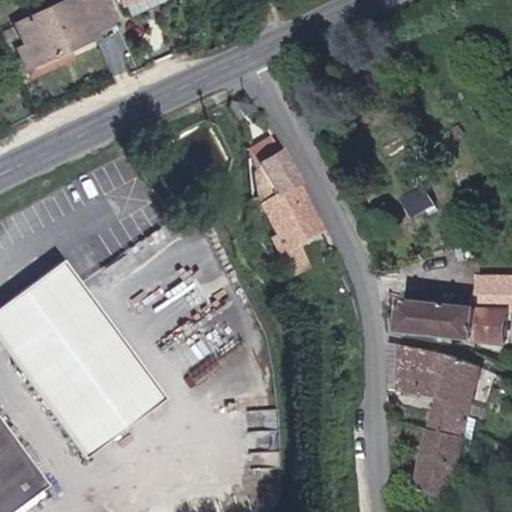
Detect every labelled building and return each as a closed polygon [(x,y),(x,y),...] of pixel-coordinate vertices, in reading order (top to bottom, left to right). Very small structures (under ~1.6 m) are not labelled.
[(97,0),(66,0),(13,26),(31,64),(111,27),(97,0)] [(252,163),(269,205),(302,188),(281,148),(252,163)] [(302,188),(269,205),(284,234),(277,238),(296,276),(313,268),(302,246),(327,235),(302,188)] [(66,260),(0,310),(0,345),(90,460),(165,402),(85,287),(66,260)] [(511,277),(491,277),(488,309),(419,303),(416,335),(511,346),(511,277)] [(468,502),(496,369),(399,346),(401,387),(450,399),(430,493),(468,502)] [(0,511),(5,511),(44,483),(0,423),(0,511)]
